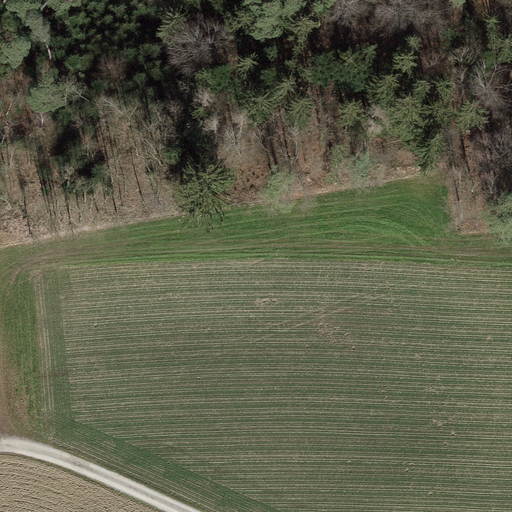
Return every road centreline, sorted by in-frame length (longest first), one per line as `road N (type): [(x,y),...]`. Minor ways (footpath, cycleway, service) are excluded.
road 1 (track): [(13,441),(0,305)]
road 2 (track): [(0,444),(13,441),(118,480)]
